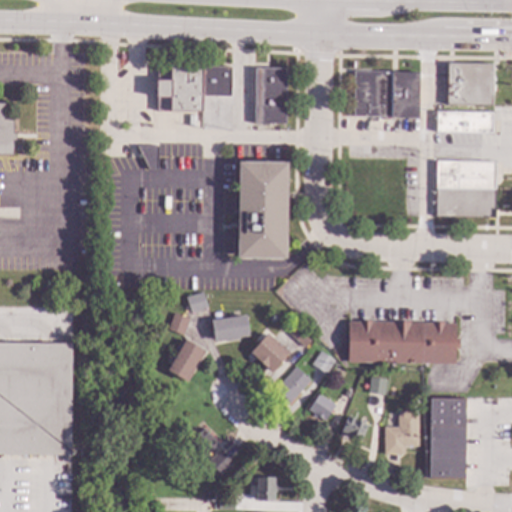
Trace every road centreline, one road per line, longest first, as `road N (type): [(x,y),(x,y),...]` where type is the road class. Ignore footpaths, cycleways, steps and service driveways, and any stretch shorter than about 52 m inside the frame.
road 1 (tertiary): [(0,16),(319,37),(511,38)]
road 2 (residential): [(511,508),(421,503),(316,470),(245,425),(227,395)]
road 3 (tertiary): [(511,3),(259,0)]
road 4 (residential): [(319,0),(318,226)]
road 5 (residential): [(511,252),(358,252),(318,226)]
road 6 (residential): [(113,0),(109,143)]
